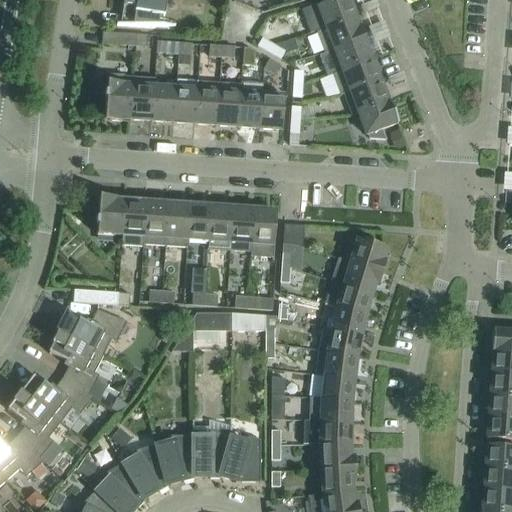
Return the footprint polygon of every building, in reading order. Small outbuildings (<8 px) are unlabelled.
[(161,27),(165,0),(121,0),(121,2),(124,3),(120,25),(116,25),(116,27),(161,27)] [(334,0),(316,7),(324,29),(355,18),(350,5),(348,6),(345,0),(334,0)] [(363,39),(358,27),(356,27),(353,19),(355,19),(355,18),(324,29),(316,32),(324,54),(333,51),(363,39)] [(135,48),(135,36),(101,33),(101,45),(135,48)] [(146,36),(135,36),(135,48),(145,48),(146,36)] [(268,54),(272,46),(261,39),(256,47),(268,54)] [(368,51),(363,39),(333,51),(341,72),(371,60),(369,60),(366,52),(368,51)] [(164,55),(177,56),(178,44),(165,44),(164,55)] [(178,44),(177,56),(190,56),(190,45),(178,44)] [(284,53),(272,46),(268,54),(279,61),(284,53)] [(220,59),(221,47),(208,47),(208,58),(220,59)] [(233,48),(221,47),(220,59),(233,59),(233,48)] [(241,66),(253,67),(254,53),(248,49),(243,49),(241,66)] [(377,82),(374,74),(376,73),(371,60),(341,72),(331,75),(339,97),(343,95),(349,93),(379,82),(379,81),(377,82)] [(279,67),(268,61),(262,70),(274,77),(279,67)] [(293,72),(292,85),(301,86),(302,73),(293,72)] [(129,121),(132,78),(123,77),(124,76),(107,75),(104,117),(108,122),(120,123),(120,119),(129,120),(128,121),(129,121)] [(151,123),(154,80),(132,78),(129,121),(142,122),(142,121),(149,121),(150,121),(150,123),(151,123)] [(172,124),(175,89),(154,88),(155,80),(154,80),(151,123),(164,124),(164,122),(170,123),(172,123),(172,124)] [(194,126),(197,83),(196,82),(195,90),(175,89),(172,124),(185,125),(185,124),(193,124),(193,126),(194,126)] [(384,94),(379,82),(343,95),(351,117),(357,115),(385,104),(382,95),(384,94)] [(215,127),(218,84),(197,83),(194,126),(207,127),(207,125),(215,126),(215,127)] [(237,129),(240,83),(239,83),(239,85),(218,84),(215,127),(228,128),(228,127),(236,127),(236,129),(237,129)] [(259,130),(261,85),(240,83),(237,129),(250,130),(250,128),(258,129),(258,130),(259,130)] [(283,97),(262,95),(262,85),(261,85),(259,130),(271,131),(271,130),(281,131),(283,97)] [(300,99),(301,86),(292,85),(291,98),(300,99)] [(397,125),(392,111),(389,113),(385,104),(357,115),(365,137),(367,136),(368,140),(385,141),(381,131),(396,125),(397,125)] [(291,108),(290,121),(299,122),(300,109),(291,108)] [(298,135),(299,122),(290,121),(289,134),(298,135)] [(397,132),(388,136),(394,151),(403,147),(397,132)] [(121,236),(124,201),(123,201),(123,202),(115,202),(115,198),(103,198),(98,202),(96,236),(112,237),(112,236),(121,236)] [(142,246),(145,203),(144,204),(136,203),(137,202),(124,201),(121,236),(121,244),(142,246)] [(164,247),(167,204),(166,204),(166,205),(164,205),(158,205),(158,203),(145,203),(142,246),(164,247)] [(185,249),(189,206),(188,205),(188,207),(180,206),(180,205),(167,204),(164,247),(185,249)] [(207,250),(210,207),(209,207),(209,208),(201,208),(201,206),(189,206),(185,249),(186,249),(187,241),(207,242),(206,250),(207,250)] [(229,252),(232,209),(231,208),(231,210),(223,209),(223,208),(210,207),(207,250),(229,252)] [(250,253),(253,210),(252,210),(252,211),(244,211),(244,209),(232,209),(229,252),(249,253),(250,253)] [(266,211),(253,210),(250,253),(249,253),(249,257),(272,259),(275,213),(266,212),(266,211)] [(291,247),(301,249),(303,227),(283,226),(282,246),(291,247)] [(348,238),(341,261),(381,273),(384,262),(380,261),(382,253),(385,253),(386,250),(348,238)] [(281,254),(280,269),(289,270),(290,255),(281,254)] [(330,282),(372,295),(373,292),(370,291),(373,283),(377,285),(381,273),(341,261),(337,260),(330,282)] [(288,285),(289,270),(280,269),(279,284),(288,285)] [(371,298),(372,295),(330,282),(323,304),(335,308),(366,316),(369,305),(367,304),(369,297),(371,298)] [(116,307),(117,294),(73,291),(72,304),(116,307)] [(160,304),(161,293),(148,292),(148,303),(160,304)] [(173,294),(161,293),(160,304),(173,305),(173,294)] [(129,295),(117,294),(116,307),(128,308),(129,295)] [(203,307),(204,296),(191,295),(191,306),(203,307)] [(216,297),(204,296),(203,307),(216,308),(216,297)] [(246,310),(247,299),(234,298),(233,309),(246,310)] [(271,312),(272,300),(247,299),(246,310),(271,312)] [(277,321),(286,322),(287,307),(278,306),(277,321)] [(363,327),(366,316),(335,308),(330,330),(322,328),(322,329),(361,337),(362,334),(359,334),(361,327),(363,327)] [(66,316),(57,335),(101,357),(110,341),(115,343),(125,323),(96,312),(90,324),(89,323),(88,326),(66,316)] [(192,320),(192,333),(230,333),(230,315),(195,315),(192,320)] [(264,317),(230,315),(230,333),(264,333),(264,317)] [(192,333),(192,320),(173,348),(181,353),(192,353),(192,333)] [(360,340),(361,337),(322,329),(317,352),(356,359),(359,347),(356,347),(358,340),(360,340)] [(494,344),(494,353),(511,354),(511,329),(509,329),(509,332),(493,331),(492,331),(491,344),(494,344)] [(264,330),(264,345),(273,345),(273,330),(264,330)] [(101,357),(57,335),(47,354),(68,364),(67,368),(62,379),(88,397),(88,396),(98,377),(93,374),(101,357)] [(273,360),(273,345),(264,345),(264,360),(273,360)] [(355,370),(356,359),(317,352),(314,376),(354,380),(354,378),(352,377),(353,370),(355,370)] [(511,376),(511,354),(494,353),(493,363),(491,363),(490,375),(511,376)] [(511,398),(511,376),(490,375),(489,387),(491,387),(490,397),(511,398)] [(350,391),(351,383),(353,384),(354,380),(314,376),(314,377),(322,378),(319,399),(309,399),(351,402),(351,399),(352,391),(350,391)] [(88,397),(62,379),(54,389),(53,388),(51,391),(32,377),(19,394),(59,424),(70,410),(78,416),(92,399),(88,396),(88,397)] [(270,382),(270,397),(279,397),(279,382),(270,382)] [(59,424),(19,394),(6,411),(25,425),(23,428),(16,438),(38,460),(52,443),(47,439),(59,424)] [(282,397),(279,397),(270,397),(270,421),(282,421),(282,397)] [(511,419),(511,398),(490,397),(490,406),(488,406),(487,418),(511,419)] [(351,405),(351,402),(309,399),(308,423),(350,424),(350,421),(348,421),(348,414),(351,414),(351,405)] [(511,419),(487,418),(486,430),(488,430),(488,441),(511,442),(511,419)] [(348,435),(348,427),(350,427),(350,424),(308,423),(303,423),(302,447),(318,447),(350,446),(350,435),(348,435)] [(118,430),(110,439),(124,450),(131,441),(118,430)] [(219,480),(230,438),(230,432),(192,432),(192,437),(192,481),(193,480),(193,478),(208,478),(208,480),(219,480)] [(270,447),(279,447),(279,432),(270,432),(270,447)] [(192,437),(191,437),(169,437),(171,443),(156,447),(155,446),(166,488),(167,488),(166,486),(181,482),(182,483),(192,481),(192,437)] [(38,460),(16,438),(6,447),(6,446),(3,448),(0,444),(0,476),(5,482),(18,470),(25,478),(42,463),(38,460)] [(231,438),(230,438),(219,480),(220,478),(235,482),(234,484),(259,484),(259,441),(247,438),(245,444),(230,440),(231,438)] [(166,488),(155,446),(133,452),(136,458),(123,466),(122,465),(144,502),(143,500),(156,492),(157,493),(166,488)] [(350,449),(350,446),(318,447),(319,471),(353,469),(352,457),(348,458),(347,449),(350,449)] [(511,470),(511,448),(485,446),(484,459),(486,459),(486,469),(511,470)] [(279,462),(279,447),(270,447),(270,462),(279,462)] [(144,502),(122,465),(102,477),(106,481),(96,492),(95,491),(94,492),(115,511),(131,511),(135,509),(136,510),(144,502)] [(79,492),(97,483),(90,467),(71,476),(79,492)] [(353,481),(353,469),(319,471),(320,496),(352,493),(352,490),(350,490),(349,482),(353,481)] [(511,492),(511,470),(486,469),(485,478),(483,478),(482,490),(511,492)] [(279,473),(270,473),(270,489),(279,489),(279,473)] [(484,511),(511,511),(511,492),(482,490),(481,502),(483,502),(483,511),(484,511)] [(115,511),(94,492),(79,508),(84,511),(83,511),(115,511)] [(55,493),(49,504),(58,509),(64,497),(55,493)] [(356,511),(356,504),(351,504),(350,496),(352,496),(352,493),(320,496),(307,497),(308,511),(356,511)]
